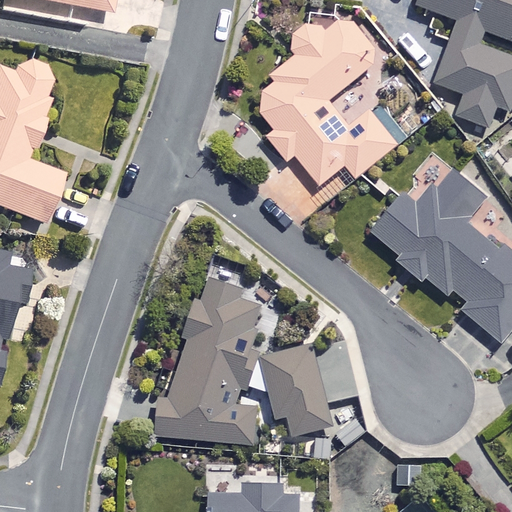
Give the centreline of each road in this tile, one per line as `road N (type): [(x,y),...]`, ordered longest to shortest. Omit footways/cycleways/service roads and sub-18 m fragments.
road 1 (residential): [(163,153),(77,400),(55,511)]
road 2 (residential): [(163,153),(371,312),(427,403)]
road 3 (residential): [(207,0),(197,63),(163,153)]
